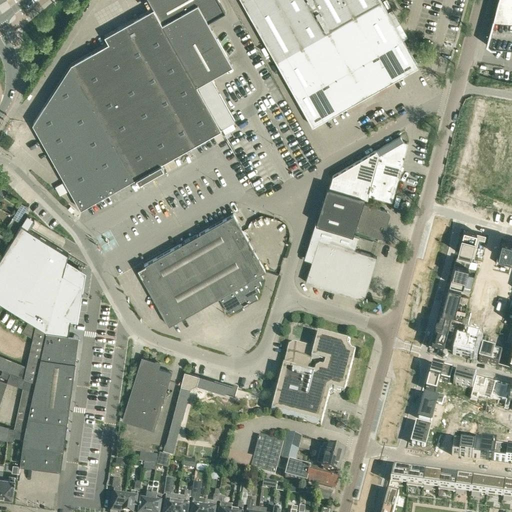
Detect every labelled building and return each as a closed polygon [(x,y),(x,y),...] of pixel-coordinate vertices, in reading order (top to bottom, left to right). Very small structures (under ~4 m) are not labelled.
[(217,0),(148,0),(153,8),(196,85),(232,65),(208,22),(225,12),(222,8),(217,0)] [(241,0),(312,125),(328,116),(400,76),(417,66),(391,18),(380,0),(241,0)] [(511,0),(497,0),(486,44),(490,48),(511,49),(511,0)] [(136,177),(138,182),(163,168),(160,163),(221,129),(196,85),(153,8),(104,36),(108,43),(71,64),(32,123),(74,198),(80,209),(136,177)] [(492,99),(489,111),(507,116),(511,104),(492,99)] [(485,125),(482,135),(500,140),(500,138),(503,129),(485,125)] [(482,135),(479,146),(492,149),(492,150),(497,151),(499,143),(500,140),(482,135)] [(332,177),(329,187),(364,197),(367,198),(368,195),(392,202),(399,176),(401,169),(408,143),(403,141),(400,136),(376,150),(332,176),(332,177)] [(479,146),(474,164),(487,168),(488,163),(492,150),(492,149),(479,146)] [(473,168),(468,187),(479,190),(481,191),(485,176),(486,172),(473,168)] [(326,186),(320,205),(358,216),(364,197),(329,187),(326,186)] [(468,187),(463,207),(473,210),(476,199),(477,199),(479,190),(468,187)] [(476,199),(473,210),(494,216),(495,210),(497,204),(477,199),(476,199)] [(359,217),(354,229),(379,237),(381,236),(388,214),(387,211),(363,203),(359,217)] [(24,211),(27,208),(22,205),(14,218),(15,219),(18,221),(24,211)] [(320,205),(314,223),(315,224),(352,235),(358,216),(320,205)] [(265,271),(233,214),(144,264),(141,276),(169,325),(214,299),(215,300),(219,298),(227,312),(229,311),(231,313),(244,306),(243,305),(248,302),(248,303),(258,298),(255,294),(259,291),(257,287),(261,284),(259,280),(263,277),(261,273),(265,271)] [(11,232),(18,221),(15,219),(13,223),(10,221),(6,229),(11,232)] [(314,223),(304,259),(311,261),(305,282),(354,297),(355,294),(363,290),(366,291),(377,257),(375,256),(354,250),(357,238),(358,239),(359,237),(352,235),(315,224),(314,223)] [(21,224),(0,260),(0,304),(46,330),(68,334),(71,316),(63,312),(80,285),(63,274),(68,253),(21,224)] [(0,237),(6,241),(11,232),(0,225),(0,237)] [(463,229),(457,253),(473,257),(478,239),(484,240),(485,235),(463,229)] [(511,242),(501,239),(497,256),(511,259),(511,242)] [(456,256),(449,283),(463,287),(462,289),(470,291),(474,276),(466,274),(468,267),(466,266),(468,259),(456,256)] [(448,286),(440,316),(453,319),(461,290),(448,286)] [(435,333),(431,349),(444,352),(447,342),(450,343),(454,329),(450,328),(452,321),(440,318),(437,329),(435,333)] [(32,325),(28,322),(22,333),(26,335),(32,325)] [(35,327),(32,325),(26,335),(33,338),(35,327)] [(33,338),(31,345),(43,347),(46,333),(35,327),(33,338)] [(46,332),(46,333),(43,347),(41,355),(39,362),(38,367),(74,371),(78,343),(73,336),(46,332)] [(271,413),(321,426),(330,391),(340,393),(345,391),(355,352),(351,351),(349,347),(350,343),(321,335),(317,338),(314,348),(293,343),(289,345),(271,413)] [(473,358),(477,345),(479,338),(467,335),(466,342),(456,339),(452,355),(473,360),(473,358)] [(41,355),(43,347),(31,345),(30,352),(41,355)] [(477,345),(473,358),(479,360),(479,362),(498,367),(501,354),(482,349),(483,346),(477,345)] [(28,360),(39,362),(41,355),(30,352),(28,360)] [(153,429),(162,401),(171,373),(156,368),(155,368),(154,368),(153,368),(153,369),(152,369),(152,370),(151,372),(147,371),(150,360),(142,358),(122,420),(153,429)] [(2,370),(7,371),(11,360),(6,359),(1,369),(2,370)] [(16,362),(11,360),(7,371),(12,373),(16,362)] [(23,378),(35,382),(38,367),(39,362),(28,360),(26,366),(23,378)] [(12,373),(16,375),(21,364),(16,362),(12,373)] [(16,375),(23,378),(26,366),(21,364),(16,375)] [(432,366),(426,390),(436,393),(439,381),(449,383),(452,371),(432,366)] [(38,367),(35,382),(72,387),(74,371),(38,367)] [(23,378),(16,375),(12,373),(7,371),(2,370),(0,375),(8,379),(7,382),(23,387),(33,391),(35,382),(23,378)] [(184,372),(180,386),(190,389),(196,386),(199,376),(184,372)] [(456,372),(453,384),(472,389),(476,377),(456,372)] [(472,389),(470,399),(476,401),(478,395),(491,399),(491,398),(495,382),(476,377),(472,389)] [(71,396),(72,387),(35,382),(33,391),(71,396)] [(511,387),(495,382),(491,398),(505,402),(510,403),(511,399),(511,395),(511,387)] [(69,410),(71,396),(33,391),(32,395),(31,400),(30,405),(69,410)] [(444,398),(437,396),(436,399),(424,396),(423,398),(422,404),(418,419),(431,422),(436,404),(442,406),(444,398)] [(67,422),(69,410),(30,405),(29,410),(28,415),(27,420),(25,425),(66,430),(67,422)] [(416,425),(411,444),(425,448),(430,426),(420,423),(419,425),(416,425)] [(0,439),(6,441),(8,427),(0,424),(0,439)] [(19,465),(20,465),(60,471),(66,430),(25,425),(24,430),(19,465)] [(15,430),(8,427),(6,441),(13,443),(15,430)] [(436,439),(434,453),(451,455),(454,435),(448,434),(447,441),(436,439)] [(274,475),(283,442),(259,435),(250,469),(274,475)] [(284,447),(297,451),(301,438),(287,435),(284,447)] [(474,447),(472,458),(493,461),(495,445),(474,442),(474,447)] [(453,444),(451,455),(472,458),(474,447),(453,444)] [(344,450),(336,448),(324,445),(323,450),(320,450),(319,457),(342,463),(344,456),(342,456),(344,450)] [(511,447),(495,445),(493,461),(511,463),(511,447)] [(297,451),(284,447),(281,459),(294,463),(297,451)] [(341,469),(342,463),(319,457),(317,464),(324,465),(323,470),(338,473),(339,468),(341,469)] [(129,459),(116,458),(115,468),(123,469),(124,466),(128,466),(129,459)] [(281,470),(287,472),(285,479),(307,484),(307,481),(328,486),(335,488),(338,478),(328,475),(328,473),(287,463),(279,461),(277,469),(281,470)] [(19,473),(20,465),(19,465),(13,464),(11,472),(19,473)] [(394,469),(390,482),(407,484),(409,471),(394,469)] [(409,471),(407,484),(423,487),(425,473),(409,471)] [(425,473),(423,487),(439,489),(441,476),(425,473)] [(1,478),(0,487),(0,497),(6,498),(6,496),(12,497),(15,476),(9,475),(8,478),(2,478),(1,478)] [(439,489),(438,491),(454,493),(457,478),(441,476),(439,489)] [(175,511),(177,504),(170,503),(171,496),(170,496),(171,484),(170,484),(171,478),(166,478),(165,483),(163,495),(166,495),(163,511),(175,511)] [(457,478),(454,493),(470,495),(471,493),(472,480),(457,478)] [(122,511),(124,497),(125,497),(125,494),(119,493),(120,488),(118,487),(119,480),(113,479),(111,491),(113,492),(110,511),(122,511)] [(232,505),(230,511),(242,511),(243,507),(246,506),(246,501),(249,479),(244,479),(243,485),(241,485),(240,494),(242,494),(241,500),(240,506),(232,505)] [(472,480),(471,493),(487,495),(488,482),(472,480)] [(131,498),(125,497),(124,497),(122,511),(134,511),(135,509),(137,494),(139,494),(141,483),(136,482),(136,484),(135,484),(134,493),(131,493),(131,498)] [(277,482),(276,488),(276,489),(283,490),(284,483),(277,482)] [(488,482),(487,495),(502,497),(504,484),(488,482)] [(153,489),(149,511),(159,511),(161,502),(156,501),(158,490),(159,484),(153,483),(152,489),(153,489)] [(290,494),(298,494),(299,484),(290,483),(290,494)] [(511,485),(504,484),(502,497),(511,498),(511,485)] [(149,511),(153,489),(152,489),(148,488),(146,500),(141,499),(138,511),(149,511)] [(183,505),(177,504),(175,511),(187,511),(189,499),(191,498),(193,489),(186,488),(186,492),(185,492),(184,498),(183,505)] [(203,511),(204,508),(198,507),(199,500),(196,500),(197,494),(198,489),(193,488),(193,489),(191,498),(193,499),(191,511),(203,511)] [(331,493),(324,491),(317,490),(315,497),(329,501),(331,493)] [(387,492),(382,511),(393,511),(398,495),(387,492)] [(204,508),(203,511),(214,511),(216,503),(218,502),(219,497),(214,496),(213,503),(211,502),(210,509),(204,508)] [(230,511),(232,505),(223,504),(224,497),(219,497),(218,502),(220,503),(218,511),(230,511)] [(258,511),(259,509),(253,508),(254,502),(246,501),(246,506),(247,507),(246,511),(258,511)] [(267,510),(259,509),(258,511),(270,511),(273,510),(274,505),(273,505),(273,502),(269,502),(269,504),(268,504),(267,510)]
